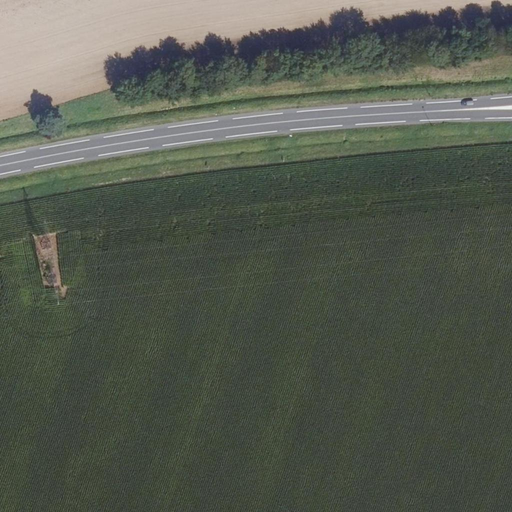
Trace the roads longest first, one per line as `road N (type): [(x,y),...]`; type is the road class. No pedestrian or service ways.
road 1 (primary): [(375,114),(264,123),(0,165)]
road 2 (primary): [(511,100),(375,114)]
road 3 (primary): [(375,114),(511,114)]
